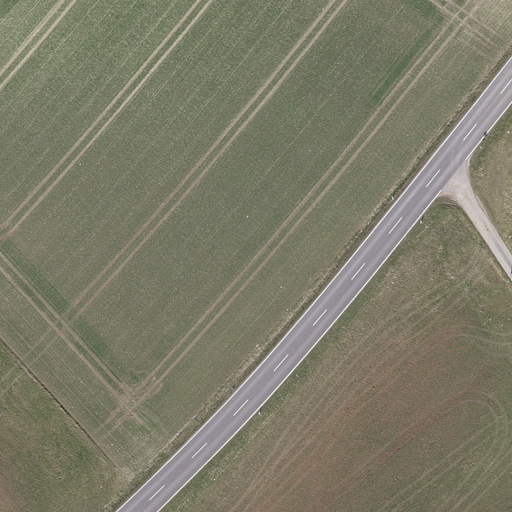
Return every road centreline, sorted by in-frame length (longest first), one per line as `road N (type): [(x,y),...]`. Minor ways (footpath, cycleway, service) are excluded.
road 1 (secondary): [(136,511),(354,279),(511,79)]
road 2 (track): [(511,265),(446,163)]
